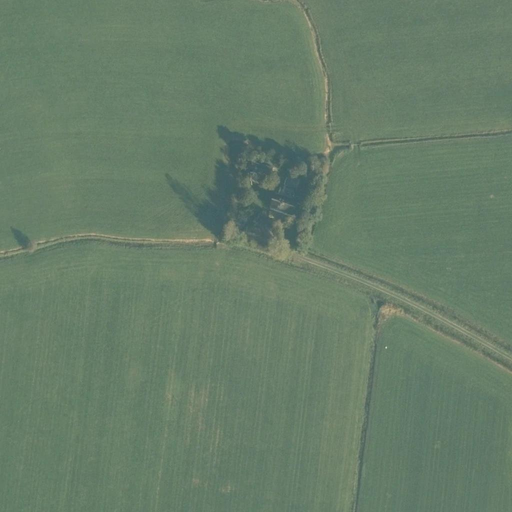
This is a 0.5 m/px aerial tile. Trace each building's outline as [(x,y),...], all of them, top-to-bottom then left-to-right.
[(259,167),(253,165),(250,165),(248,171),(251,172),(250,175),(257,177),(259,167)] [(258,175),(271,179),(273,172),(260,168),(258,175)] [(285,187),(296,191),(299,185),(287,181),(285,187)] [(271,211),(293,219),(293,218),(300,220),(304,209),(297,207),(298,204),(276,197),(271,211)] [(245,229),(248,219),(239,218),(237,227),(245,229)] [(235,239),(243,241),(245,234),(237,233),(235,239)]
